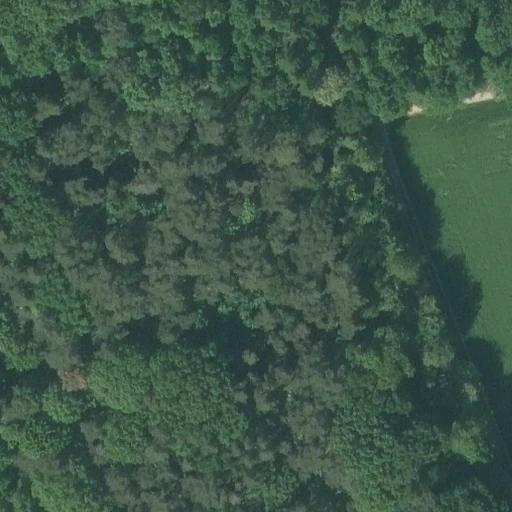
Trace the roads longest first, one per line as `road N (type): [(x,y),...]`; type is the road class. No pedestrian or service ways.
road 1 (track): [(0,62),(372,109),(440,108),(511,91)]
road 2 (track): [(511,494),(489,456),(366,131),(372,109)]
